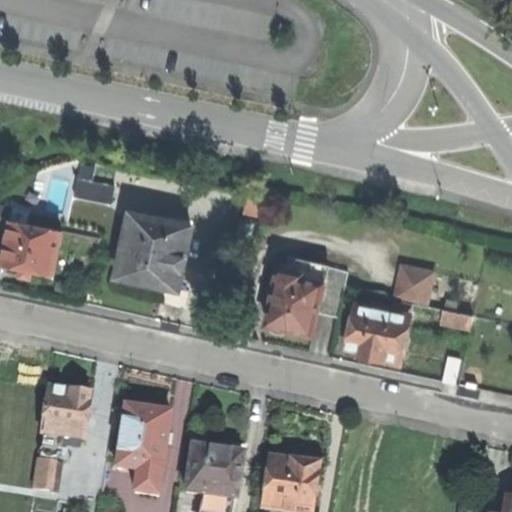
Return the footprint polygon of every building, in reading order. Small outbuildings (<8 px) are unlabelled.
[(75,177),(74,197),(116,200),(117,180),(75,177)] [(144,282),(176,290),(190,228),(130,214),(116,276),(144,282)] [(0,265),(28,271),(53,276),(62,231),(13,222),(9,242),(4,242),(0,263),(0,265)] [(290,259),(288,270),(305,274),(306,271),(324,275),(326,269),(326,267),(290,259)] [(401,266),(394,300),(413,304),(430,307),(436,273),(401,266)] [(296,332),(312,335),(316,317),(322,284),(304,280),(305,274),(288,270),(279,268),(275,288),(272,302),(267,326),(272,327),(286,330),(296,332)] [(349,274),(326,269),(324,275),(322,284),(316,317),(339,322),(349,274)] [(306,271),(305,274),(304,280),(322,284),(324,275),(306,271)] [(263,300),(272,302),(275,288),(266,286),(263,300)] [(394,300),(392,312),(411,316),(413,304),(394,300)] [(392,312),(357,305),(348,348),(363,351),(362,354),(369,356),(368,360),(378,362),(378,358),(388,360),(401,363),(411,316),(392,312)] [(441,322),(469,328),(471,316),(444,310),(441,322)] [(285,336),(286,330),(272,327),(271,333),(285,336)] [(440,381),(454,383),(458,358),(445,356),(440,381)] [(69,391),(47,389),(41,435),(65,438),(79,439),(85,440),(90,394),(69,391)] [(119,468),(141,471),(149,409),(127,406),(119,468)] [(159,410),(149,409),(141,471),(165,475),(173,412),(159,410)] [(78,448),(79,439),(65,438),(64,447),(78,448)] [(217,449),(194,445),(188,492),(202,494),(219,496),(218,503),(236,506),(244,453),(217,449)] [(269,459),(263,510),(281,511),(312,511),(318,465),(313,464),(309,458),(299,456),(295,462),(284,460),(269,459)] [(53,462),(36,460),(32,490),(50,492),(53,462)] [(63,463),(53,462),(50,492),(59,493),(63,463)] [(162,497),(165,475),(141,471),(138,494),(162,497)] [(234,511),(236,506),(218,503),(219,496),(202,494),(199,511),(234,511)]
